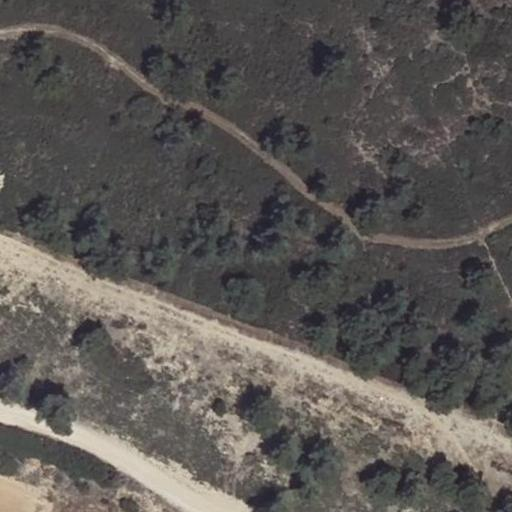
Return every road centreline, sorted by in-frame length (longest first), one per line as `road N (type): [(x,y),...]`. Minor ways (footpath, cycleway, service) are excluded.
road 1 (track): [(0,238),(413,394),(461,435),(500,511)]
road 2 (track): [(0,415),(40,422),(225,511)]
